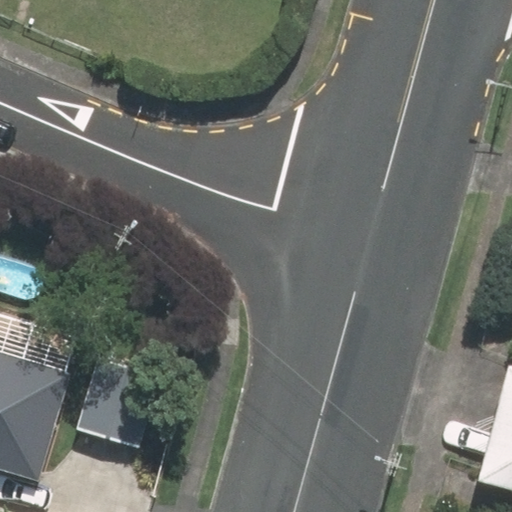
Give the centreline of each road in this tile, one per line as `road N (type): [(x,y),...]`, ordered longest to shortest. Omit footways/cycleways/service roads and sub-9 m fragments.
road 1 (residential): [(0,102),(114,152),(371,238)]
road 2 (tertiary): [(371,238),(295,511)]
road 3 (tertiary): [(432,0),(371,238)]
